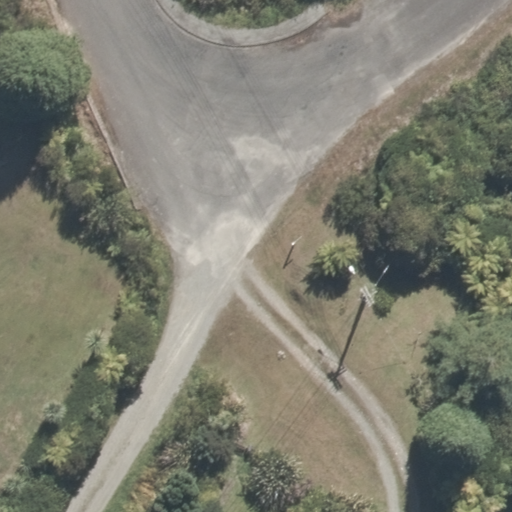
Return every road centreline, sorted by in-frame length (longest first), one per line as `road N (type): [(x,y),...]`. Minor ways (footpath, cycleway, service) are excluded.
road 1 (residential): [(97,511),(157,418),(209,296),(243,120)]
road 2 (residential): [(461,0),(295,112),(243,120)]
road 3 (residential): [(243,120),(184,98),(146,49),(124,0)]
